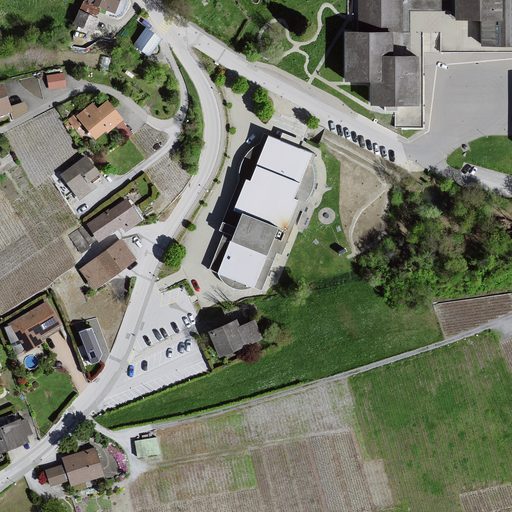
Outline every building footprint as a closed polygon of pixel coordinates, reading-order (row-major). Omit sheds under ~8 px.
[(85,0),(80,12),(97,19),(102,10),(116,16),(123,0),(85,0)] [(418,106),(417,57),(410,58),(392,58),(392,46),(392,34),(402,34),(401,0),(360,0),(360,33),(347,33),(348,85),(371,85),(371,107),(418,106)] [(457,10),(456,0),(401,0),(402,34),(392,34),(392,46),(392,58),(410,58),(410,10),(457,10)] [(511,0),(456,0),(457,10),(457,21),(483,21),(483,45),(511,45),(511,0)] [(80,12),(73,26),(94,36),(101,21),(97,19),(80,12)] [(146,29),(133,47),(149,59),(163,42),(146,29)] [(63,74),(46,76),(48,91),(66,88),(63,74)] [(0,118),(14,114),(4,86),(0,87),(0,118)] [(94,102),(77,116),(75,113),(67,120),(77,132),(84,126),(94,139),(97,143),(107,135),(109,137),(127,123),(110,102),(100,110),(94,102)] [(222,233),(207,270),(216,275),(219,281),(223,287),(229,291),(237,292),(245,292),(251,289),(261,294),(276,257),(282,257),(305,206),(312,197),(315,185),(315,172),(313,166),(316,157),(315,149),(283,135),(281,139),(264,134),(260,144),(247,154),(240,166),(239,180),(219,232),(222,233)] [(87,156),(62,175),(79,198),(94,187),(90,181),(100,174),(87,156)] [(129,200),(88,226),(99,245),(119,232),(126,234),(143,223),(129,200)] [(122,242),(79,271),(94,293),(137,263),(122,242)] [(47,302),(6,327),(23,355),(43,344),(41,340),(62,327),(47,302)] [(238,321),(211,333),(222,359),(263,341),(255,322),(241,328),(238,321)] [(79,329),(91,360),(110,353),(99,322),(79,329)] [(27,421),(0,429),(0,454),(30,445),(28,437),(32,436),(27,421)] [(137,454),(160,452),(158,435),(135,437),(137,454)] [(96,449),(63,459),(65,465),(70,481),(72,488),(105,478),(96,449)] [(65,465),(44,471),(49,487),(70,481),(65,465)]
